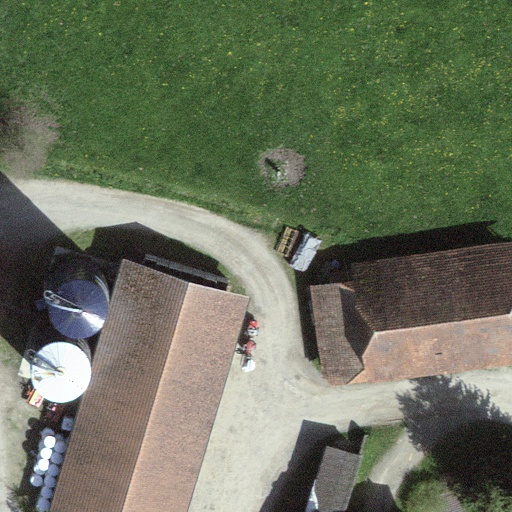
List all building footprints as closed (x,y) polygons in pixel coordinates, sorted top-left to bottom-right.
[(511,266),(510,255),(325,280),(337,368),(511,343),(511,266)] [(92,314),(100,308),(106,300),(108,291),(108,281),(105,272),(98,265),(90,259),(80,257),(70,258),(61,263),(54,270),(49,279),(48,289),(50,299),(56,307),(64,313),(73,317),(83,317),(92,314)] [(130,276),(68,511),(177,511),(232,302),(130,276)] [(74,378),(82,372),(88,364),(90,355),(90,345),(86,336),(80,329),(72,323),(62,321),(52,322),(43,327),(36,334),(31,343),(30,353),(32,363),(38,371),(46,377),(55,381),(65,381),(74,378)] [(339,511),(356,463),(330,456),(312,511),(459,511),(450,490),(411,504),(414,511),(339,511)]
